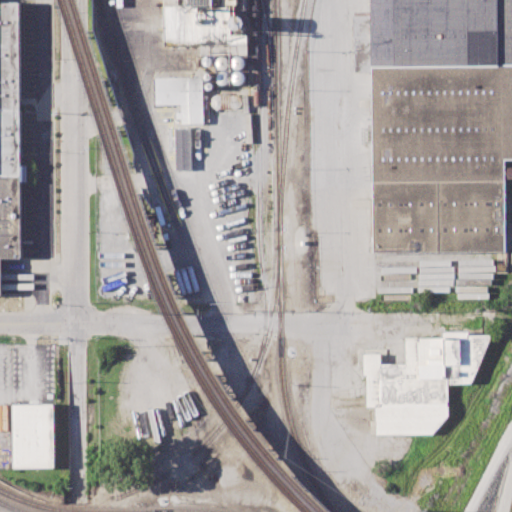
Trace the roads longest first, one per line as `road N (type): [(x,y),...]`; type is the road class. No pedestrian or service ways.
road 1 (residential): [(73,0),(78,505)]
road 2 (residential): [(0,324),(420,319)]
